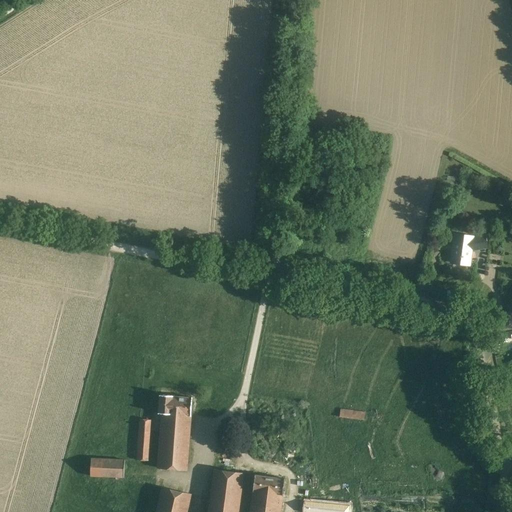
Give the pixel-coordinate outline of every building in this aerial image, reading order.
[(473,237),(455,235),(451,263),(469,265),(472,250),(487,248),(485,236),(473,238),(473,237)] [(171,396),(159,395),(158,413),(161,413),(157,468),(187,470),(191,398),(171,396)] [(366,412),(341,409),(340,417),(365,420),(366,412)] [(149,460),(150,450),(151,420),(139,419),(137,459),(149,460)] [(123,460),(91,458),(90,475),(114,477),(114,478),(117,479),(117,477),(122,478),(123,460)] [(237,511),(243,473),(214,470),(208,511),(237,511)] [(280,511),(285,479),(255,475),(249,511),(280,511)] [(186,511),(191,494),(161,487),(155,511),(186,511)] [(348,511),(349,506),(304,502),(302,511),(348,511)]
